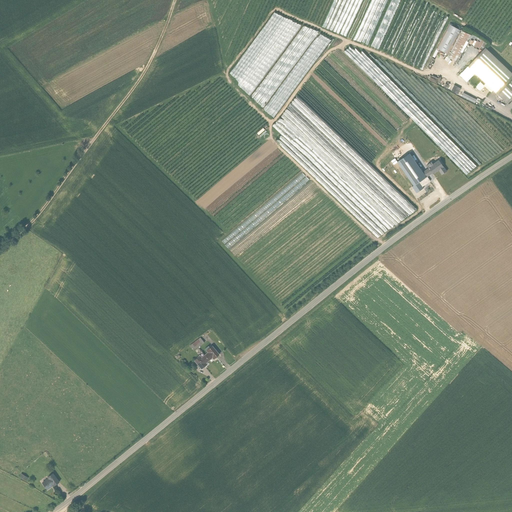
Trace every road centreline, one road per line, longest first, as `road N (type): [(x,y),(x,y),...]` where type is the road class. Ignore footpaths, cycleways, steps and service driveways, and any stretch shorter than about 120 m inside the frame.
road 1 (tertiary): [(53,511),(383,247),(511,157)]
road 2 (track): [(0,249),(41,210),(131,90),(176,0)]
